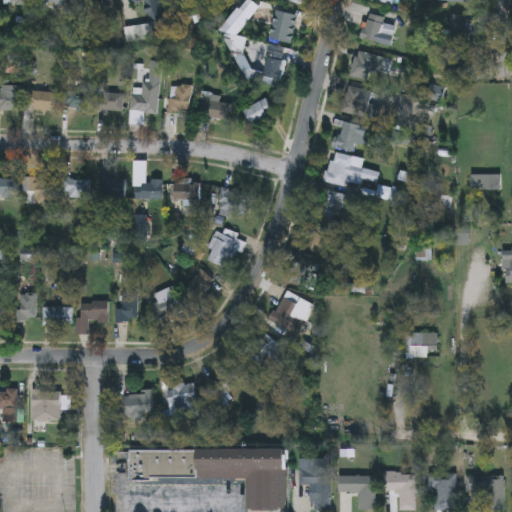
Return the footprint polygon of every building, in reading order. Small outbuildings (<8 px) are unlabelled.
[(3,5),(3,0),(32,0),(32,8),(3,5)] [(84,0),(112,0),(112,10),(102,10),(102,1),(84,1),(84,0)] [(396,0),(373,0),(380,11),(396,0)] [(289,44),(270,38),(278,12),(297,17),(289,44)] [(386,20),(381,32),(394,37),(390,48),(360,38),(369,13),(386,20)] [(446,76),(447,49),(450,49),(450,16),(466,16),(465,77),(446,76)] [(382,58),(376,83),(350,77),(356,51),(382,58)] [(261,83),(268,52),(286,56),(278,87),(261,83)] [(131,95),(142,96),(142,84),(158,84),(158,114),(144,114),(143,125),(130,125),(131,95)] [(364,117),(341,111),(348,86),(372,92),(364,117)] [(191,89),(191,114),(170,114),(170,89),(191,89)] [(53,113),(27,109),(29,91),(55,95),(53,113)] [(0,110),(0,93),(19,93),(19,110),(0,110)] [(63,111),(63,93),(89,93),(89,112),(63,111)] [(124,95),(122,113),(97,112),(98,94),(124,95)] [(243,111),(265,99),(274,116),(252,128),(243,111)] [(360,126),(353,152),(334,147),(341,121),(360,126)] [(346,187),(325,183),(330,154),(364,160),(363,169),(370,171),(368,183),(347,179),(346,187)] [(0,179),(18,179),(18,197),(0,197),(0,179)] [(51,205),(33,205),(33,196),(24,196),(24,179),(51,179),(51,205)] [(89,180),(89,199),(63,198),(64,180),(89,180)] [(125,180),(125,197),(100,197),(100,180),(125,180)] [(163,200),(137,200),(137,183),(163,183),(163,200)] [(174,202),(174,185),(200,185),(200,202),(174,202)] [(345,196),(337,222),(315,215),(322,190),(345,196)] [(248,193),(245,218),(218,215),(221,191),(248,193)] [(206,261),(217,232),(236,240),(225,268),(206,261)] [(511,284),(503,284),(503,250),(511,250),(511,284)] [(309,290),(289,283),(297,258),(317,265),(309,290)] [(215,284),(199,302),(186,290),(202,272),(215,284)] [(163,321),(152,297),(172,288),(183,312),(163,321)] [(269,320),(287,291),(315,308),(296,337),(269,320)] [(19,324),(19,295),(37,295),(37,324),(19,324)] [(116,323),(116,310),(123,310),(123,295),(138,295),(138,323),(116,323)] [(79,335),(78,303),(108,302),(108,323),(89,323),(90,335),(79,335)] [(42,325),(42,308),(73,308),(73,325),(42,325)] [(259,367),(245,352),(267,333),(290,359),(279,369),(269,358),(259,367)] [(438,334),(438,358),(407,358),(407,334),(438,334)] [(210,391),(230,371),(241,382),(220,402),(210,391)] [(172,420),(171,385),(196,385),(197,419),(172,420)] [(0,392),(18,392),(18,422),(4,422),(4,410),(0,410),(0,392)] [(70,409),(61,409),(61,421),(32,421),(32,392),(70,392),(70,409)] [(152,419),(125,419),(125,393),(152,393),(152,419)] [(248,478),(132,478),(132,448),(286,447),(286,508),(248,508),(248,478)] [(332,459),(331,510),(311,510),(312,485),(299,485),(299,459),(332,459)] [(432,510),(432,474),(457,474),(457,510),(432,510)] [(399,510),(399,492),(385,492),(385,475),(416,475),(416,510),(399,510)] [(465,492),(465,475),(504,475),(504,511),(483,511),(483,492),(465,492)] [(375,510),(361,510),(361,492),(339,492),(339,476),(375,476),(375,510)]
